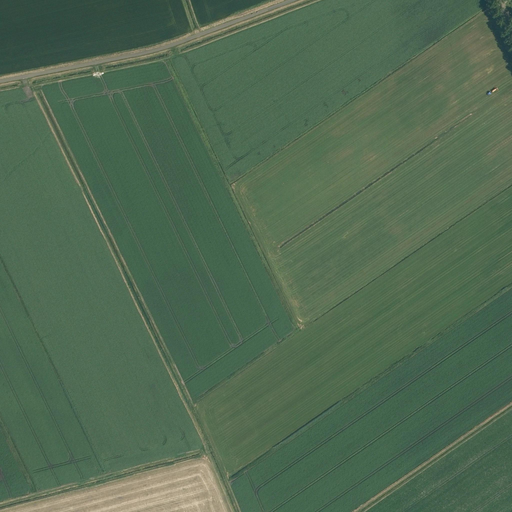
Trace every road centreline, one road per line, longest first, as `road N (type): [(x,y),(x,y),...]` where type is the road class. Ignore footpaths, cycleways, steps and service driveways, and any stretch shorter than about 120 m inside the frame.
road 1 (unclassified): [(0,81),(170,46),(294,0)]
road 2 (track): [(0,511),(208,455)]
